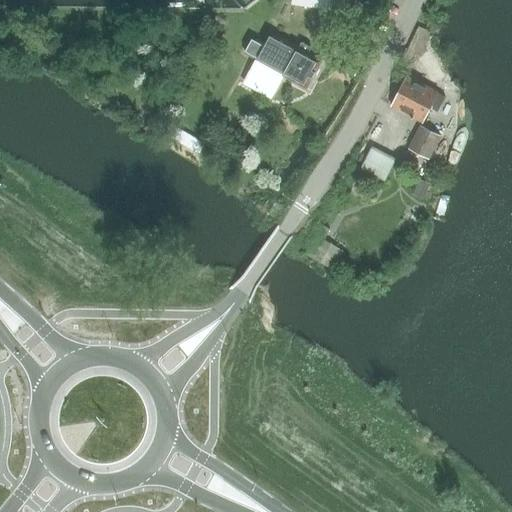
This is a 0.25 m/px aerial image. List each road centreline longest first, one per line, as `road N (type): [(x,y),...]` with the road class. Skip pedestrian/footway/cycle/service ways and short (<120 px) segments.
road 1 (tertiary): [(212,327),(302,205),(377,81),(414,0)]
road 2 (primary): [(264,511),(166,438)]
